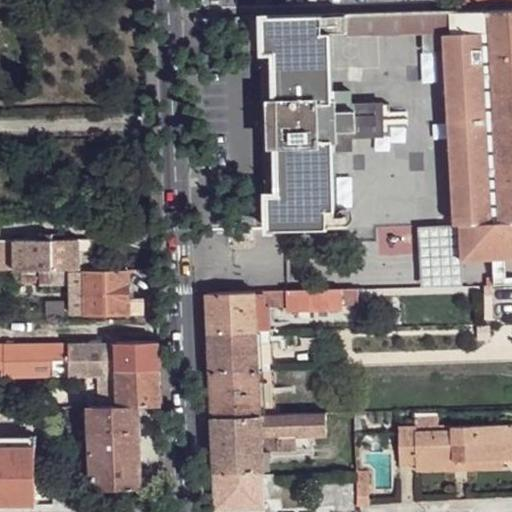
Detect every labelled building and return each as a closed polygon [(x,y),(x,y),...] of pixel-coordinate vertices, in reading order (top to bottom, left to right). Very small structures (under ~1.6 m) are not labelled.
[(444,50),(454,223),(459,224),(511,221),(511,8),(487,9),(430,11),(430,30),(443,30),(443,34),(444,50)] [(430,30),(430,11),(347,13),(347,36),(421,34),(443,34),(443,30),(430,30)] [(267,193),(268,229),(285,228),(327,227),(327,209),(335,209),(333,150),(354,150),(353,137),(385,136),(385,134),(392,134),(391,102),(384,103),(384,101),(352,102),(351,90),(332,90),(331,31),(323,31),(322,13),(262,15),(263,51),(275,51),(276,101),(270,101),(271,144),(277,143),(278,193),(267,193)] [(422,50),(444,50),(443,34),(421,34),(422,50)] [(511,221),(459,224),(461,260),(511,257),(511,221)] [(418,225),(421,286),(463,285),(461,260),(459,224),(454,223),(418,225)] [(14,240),(15,270),(41,270),(70,270),(82,270),(82,240),(52,240),(52,245),(43,244),(43,240),(14,240)] [(70,270),(71,315),(129,314),(129,298),(129,269),(82,270),(70,270)] [(41,270),(41,284),(70,283),(70,270),(41,270)] [(267,291),(268,305),(273,305),(286,305),(287,310),(343,308),(343,304),(358,304),(358,288),(342,289),(286,290),(267,291)] [(268,305),(267,291),(208,292),(209,334),(269,329),(268,305)] [(129,298),(129,314),(144,313),(144,298),(129,298)] [(209,334),(211,371),(259,369),(273,369),(271,329),(269,329),(209,334)] [(117,363),(118,406),(140,406),(162,406),(159,341),(117,342),(117,344),(88,344),(88,363),(99,363),(117,363)] [(0,343),(0,368),(24,368),(23,344),(0,343)] [(51,367),(51,364),(88,363),(88,344),(49,344),(23,344),(24,368),(51,367)] [(99,363),(100,407),(118,406),(117,363),(99,363)] [(211,371),(213,417),(261,414),(259,369),(211,371)] [(88,407),(92,490),(142,489),(140,406),(118,406),(100,407),(88,407)] [(261,414),(263,450),(279,449),(278,436),(296,436),(297,449),(313,449),(313,435),(328,435),(327,413),(287,413),(261,414)] [(213,417),(216,472),(264,470),(263,450),(261,414),(213,417)] [(417,425),(417,429),(428,429),(428,416),(417,416),(417,425)] [(399,426),(400,464),(416,463),(416,470),(468,468),(468,460),(503,459),(502,426),(428,429),(417,429),(417,425),(399,426)] [(511,426),(502,426),(503,459),(511,458),(511,426)] [(278,436),(279,449),(297,449),(296,436),(278,436)] [(0,445),(0,503),(66,503),(66,493),(51,493),(51,478),(35,478),(35,445),(0,445)] [(468,460),(468,468),(503,467),(503,459),(468,460)] [(214,472),(215,511),(265,511),(264,470),(216,472),(214,472)] [(357,471),(358,487),(369,486),(369,470),(357,471)] [(358,487),(358,506),(370,505),(369,486),(358,487)]
